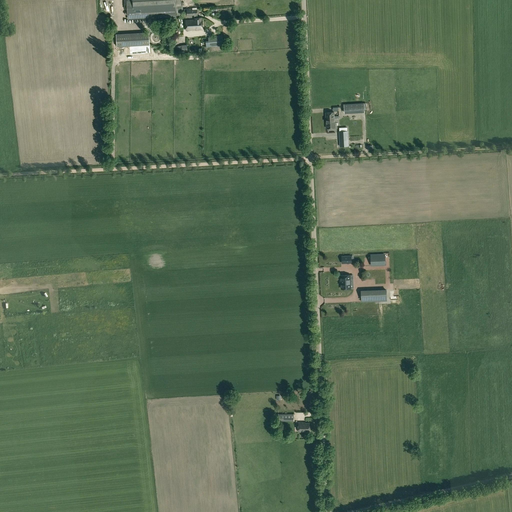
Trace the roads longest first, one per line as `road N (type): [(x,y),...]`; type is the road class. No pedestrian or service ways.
road 1 (track): [(0,174),(511,146)]
road 2 (unclassified): [(327,511),(303,0)]
road 3 (unclassified): [(511,476),(356,511)]
